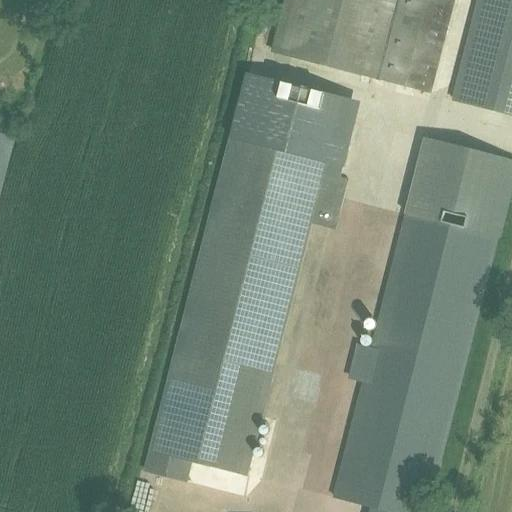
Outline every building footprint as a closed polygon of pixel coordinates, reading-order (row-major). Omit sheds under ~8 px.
[(288,0),(275,52),(377,79),(397,0),(288,0)] [(456,0),(398,0),(378,79),(432,93),(456,0)] [(511,0),(478,0),(453,99),(511,114),(511,0)] [(329,162),(344,166),(361,102),(245,71),(229,139),(329,162)] [(361,383),(332,499),(370,507),(394,511),(428,511),(511,186),(511,154),(425,133),(371,347),(357,343),(349,379),(361,383)] [(147,472),(188,482),(193,461),(249,475),(313,223),(336,230),(349,179),(326,173),(329,162),(229,139),(147,472)]
